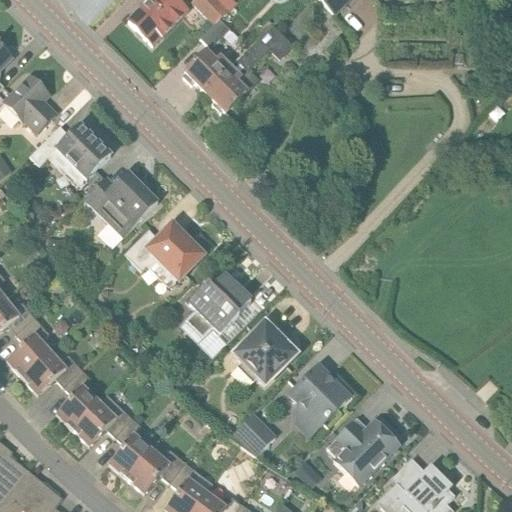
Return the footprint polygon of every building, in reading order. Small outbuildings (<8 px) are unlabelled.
[(154,0),(129,24),(146,41),(153,48),(188,13),(175,0),(154,0)] [(213,28),(219,22),(229,13),(215,0),(196,0),(191,5),(213,28)] [(319,0),(335,16),(351,0),(319,0)] [(219,22),(213,28),(199,41),(210,51),(229,32),(219,22)] [(225,115),(247,93),(248,94),(258,84),(248,74),(269,54),(279,64),(292,50),(271,28),(252,48),(230,69),(205,94),(215,105),(212,108),(221,116),(224,113),(225,115)] [(0,47),(0,44),(0,43),(0,92),(4,89),(0,84),(0,72),(13,60),(0,47)] [(195,84),(205,94),(230,69),(219,58),(216,62),(206,53),(185,74),(186,76),(184,79),(192,87),(195,84)] [(24,122),(38,136),(57,117),(43,103),(50,97),(31,78),(4,105),(23,124),(24,122)] [(76,191),(85,181),(87,182),(111,158),(80,127),(69,138),(60,129),(30,159),(40,169),(47,162),(76,191)] [(0,182),(11,174),(0,157),(0,182)] [(114,189),(105,180),(85,200),(124,239),(158,205),(128,175),(114,189)] [(178,282),(179,282),(203,258),(172,227),(159,241),(149,232),(124,257),(141,274),(146,269),(168,291),(178,282)] [(48,241),(47,253),(59,254),(60,242),(48,241)] [(55,278),(49,270),(43,275),(49,282),(55,278)] [(214,330),(221,337),(239,318),(238,317),(251,304),(224,277),(211,290),(208,287),(189,306),(196,313),(186,324),(203,341),(214,330)] [(0,335),(9,328),(16,338),(35,321),(23,305),(12,311),(5,301),(0,305),(0,335)] [(6,363),(22,380),(50,355),(42,346),(49,336),(35,321),(16,338),(24,347),(6,363)] [(234,356),(265,388),(297,356),(281,341),(285,337),(270,321),(234,356)] [(59,364),(50,355),(22,380),(38,398),(56,382),(64,390),(82,373),(69,358),(59,364)] [(349,400),(319,369),(318,368),(290,397),(321,428),(349,400)] [(56,416),(73,433),(108,397),(107,397),(99,405),(83,389),(91,381),(82,373),(64,390),(73,399),(56,416)] [(177,395),(188,383),(177,373),(166,385),(177,395)] [(132,421),(108,397),(73,433),(90,449),(106,432),(115,440),(132,421)] [(253,417),(230,441),(256,460),(276,440),(253,417)] [(334,463),(359,488),(400,447),(375,422),(367,430),(357,420),(327,451),(337,461),(334,463)] [(109,466),(127,481),(151,452),(134,438),(141,429),(132,421),(115,440),(124,448),(109,466)] [(0,509),(29,474),(10,458),(13,455),(0,444),(0,509)] [(160,478),(170,486),(186,466),(170,453),(161,460),(151,452),(127,481),(145,497),(160,478)] [(378,506),(383,511),(402,511),(405,509),(407,511),(452,511),(447,507),(456,498),(435,478),(431,481),(426,475),(426,474),(426,473),(425,474),(412,461),(392,482),(396,487),(378,506)] [(302,483),(313,472),(305,464),(294,475),(302,483)] [(165,511),(194,511),(207,496),(214,487),(195,473),(186,466),(170,486),(179,493),(165,511)] [(57,511),(55,510),(63,501),(29,474),(0,509),(0,511),(29,511),(31,510),(32,511),(57,511)] [(238,511),(241,507),(232,500),(225,510),(207,496),(194,511),(238,511)]
